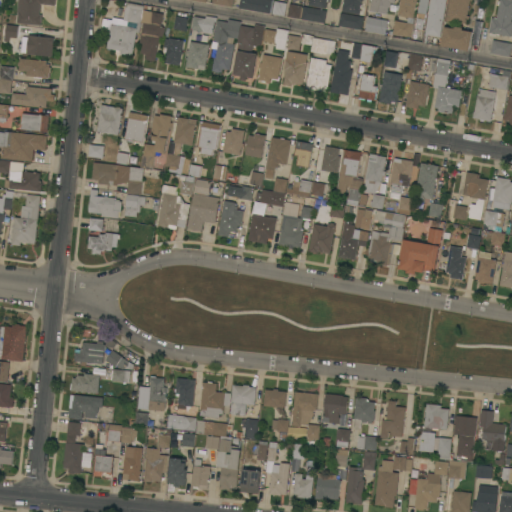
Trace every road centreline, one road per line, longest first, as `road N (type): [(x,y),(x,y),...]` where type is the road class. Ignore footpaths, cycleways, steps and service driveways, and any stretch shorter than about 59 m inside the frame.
road 1 (residential): [(86,0),(35,497)]
road 2 (tertiary): [(85,293),(125,331),(189,354),(511,387)]
road 3 (residential): [(79,75),(511,152)]
road 4 (tertiary): [(511,313),(196,256),(131,268),(85,293)]
road 5 (residential): [(0,493),(178,511)]
